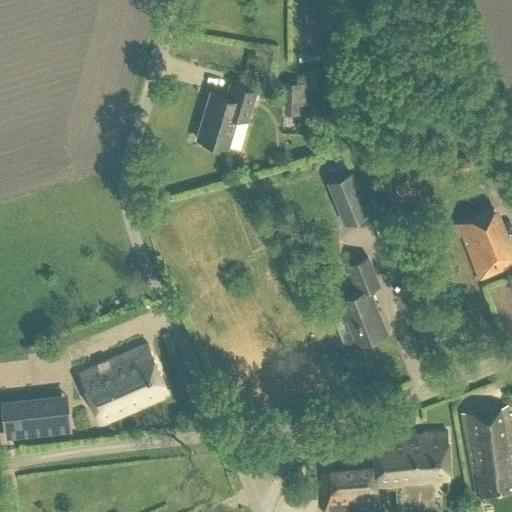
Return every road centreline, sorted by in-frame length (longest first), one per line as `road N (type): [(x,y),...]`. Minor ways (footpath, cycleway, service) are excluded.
road 1 (unclassified): [(223,432),(133,236),(124,194),(168,0)]
road 2 (unclassified): [(0,463),(223,432)]
road 3 (unclassified): [(511,356),(342,426)]
road 4 (unclassified): [(261,511),(291,463),(342,426)]
